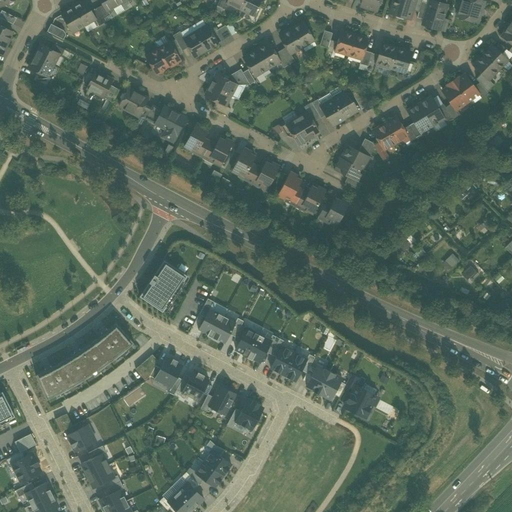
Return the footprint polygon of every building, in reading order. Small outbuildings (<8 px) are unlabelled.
[(85,0),(73,7),(84,25),(95,19),(91,11),(85,0)] [(107,10),(120,3),(117,0),(100,0),(103,4),(107,11),(107,10)] [(219,0),(217,5),(225,9),(228,3),(227,3),(228,0),(219,0)] [(228,3),(241,10),(246,0),(228,0),(227,3),(228,3)] [(260,0),(246,0),(241,10),(253,15),(255,11),(259,10),(260,7),(259,4),(260,0)] [(362,0),(361,5),(376,10),(379,0),(362,0)] [(393,0),(390,13),(406,18),(408,14),(411,13),(412,10),(414,0),(393,0)] [(414,0),(412,10),(418,12),(422,1),(421,0),(414,0)] [(423,19),(423,21),(425,22),(427,26),(439,29),(443,18),(447,5),(431,0),(429,0),(428,3),(423,19)] [(461,0),(457,16),(478,23),(484,2),(484,1),(479,0),(461,0)] [(428,3),(422,1),(418,12),(417,17),(423,19),(428,3)] [(103,4),(98,7),(104,18),(110,14),(107,10),(107,11),(103,4)] [(84,26),(84,25),(73,7),(61,14),(72,33),(84,26)] [(104,18),(98,7),(91,11),(95,19),(97,22),(104,18)] [(0,17),(3,19),(13,24),(16,18),(2,10),(0,13),(0,17)] [(439,30),(444,32),(448,20),(443,18),(439,29),(439,30)] [(303,22),(291,29),(302,47),(314,40),(303,22)] [(47,31),(63,40),(66,35),(63,31),(51,24),(47,31)] [(0,38),(8,43),(10,37),(9,37),(12,31),(0,25),(0,38)] [(207,25),(195,32),(206,50),(217,44),(207,25)] [(215,31),(221,41),(231,35),(225,25),(215,31)] [(511,27),(509,25),(500,36),(511,44),(511,27)] [(290,54),(302,47),(291,29),(279,36),(285,46),(290,54)] [(173,35),(175,39),(182,51),(188,47),(184,39),(179,31),(173,35)] [(319,46),(327,49),(330,38),(332,34),(323,31),(319,46)] [(335,51),(348,55),(354,35),(341,31),(335,51)] [(195,57),(206,50),(195,32),(184,39),(188,47),(195,57)] [(368,39),(354,35),(348,55),(361,59),(362,59),(364,50),(368,39)] [(335,40),(330,38),(327,49),(326,51),(332,53),(335,40)] [(183,53),(182,51),(175,39),(170,42),(178,56),(183,53)] [(169,42),(157,49),(168,67),(180,60),(178,56),(170,42),(169,42)] [(269,42),(257,49),(268,68),(280,61),(275,52),(269,42)] [(376,64),(390,68),(396,48),(382,43),(378,55),(376,63),(376,64)] [(41,44),(35,56),(53,65),(59,54),(51,49),(41,44)] [(59,54),(62,55),(65,49),(54,44),(51,49),(59,54)] [(492,45),(482,55),(498,70),(508,60),(492,45)] [(285,46),(280,49),(288,63),(293,60),(290,54),(285,46)] [(411,52),(396,48),(390,68),(405,72),(408,61),(411,52)] [(156,74),(168,67),(157,49),(145,56),(156,74)] [(267,69),(268,68),(257,49),(243,58),(254,76),(256,75),(267,69)] [(283,66),(288,63),(280,49),(275,52),(280,61),(283,66)] [(360,64),(368,66),(372,53),(364,50),(362,59),(361,59),(360,64)] [(378,55),(372,53),(368,66),(366,70),(373,73),(374,71),(376,64),(376,63),(378,55)] [(489,80),(498,70),(482,55),(472,65),(481,74),(488,80),(489,80)] [(47,77),(53,65),(35,56),(28,67),(37,72),(47,77)] [(132,67),(146,74),(149,69),(135,61),(132,67)] [(405,72),(412,75),(416,63),(408,61),(405,72)] [(78,70),(83,73),(86,65),(81,63),(78,70)] [(376,64),(374,71),(388,75),(390,68),(376,64)] [(246,85),(250,84),(243,72),(241,69),(229,76),(227,80),(237,85),(246,85)] [(247,69),(243,72),(250,84),(255,81),(247,69)] [(267,69),(256,75),(259,80),(270,74),(267,69)] [(87,89),(88,89),(95,93),(103,97),(110,85),(112,79),(96,71),(87,89)] [(33,80),(46,86),(50,78),(47,77),(37,72),(33,80)] [(216,74),(210,85),(231,96),(237,85),(227,80),(216,74)] [(458,77),(452,81),(467,102),(473,98),(472,96),(477,93),(478,94),(479,94),(474,87),(464,74),(459,78),(458,77)] [(476,79),(479,83),(487,92),(494,85),(489,80),(488,80),(481,74),(476,79)] [(462,106),(467,102),(452,81),(446,85),(447,87),(442,91),(451,103),(456,110),(457,110),(455,108),(460,105),(462,106)] [(488,94),(479,83),(474,87),(479,94),(478,94),(481,98),(488,94)] [(103,97),(112,102),(118,89),(110,85),(103,97)] [(226,106),(231,96),(210,85),(204,95),(216,101),(226,106)] [(238,100),(246,85),(237,85),(231,96),(238,100)] [(138,116),(138,117),(144,105),(148,99),(147,98),(129,88),(128,88),(126,93),(125,93),(122,94),(120,97),(121,100),(122,100),(119,106),(138,116)] [(91,100),(95,93),(88,89),(85,96),(91,100)] [(332,98),(333,99),(344,118),(357,110),(350,98),(348,99),(344,91),(332,98)] [(318,100),(321,106),(333,99),(332,98),(329,93),(318,100)] [(430,96),(419,103),(432,126),(443,119),(444,119),(437,108),(430,96)] [(317,99),(311,103),(320,118),(321,118),(326,115),(321,106),(318,100),(317,99)] [(332,125),(344,118),(333,99),(321,106),(326,115),(332,125)] [(212,108),(227,116),(230,108),(226,106),(216,101),(212,108)] [(313,122),(320,118),(311,103),(306,106),(309,111),(307,112),(313,122)] [(420,133),(432,126),(419,103),(407,110),(414,122),(420,133)] [(451,103),(445,107),(452,118),(453,119),(460,114),(457,110),(456,110),(451,103)] [(445,122),(452,118),(445,107),(443,104),(437,108),(444,119),(443,119),(445,122)] [(145,121),(146,119),(151,108),(144,105),(138,117),(138,116),(137,117),(145,121)] [(153,105),(151,108),(146,119),(155,124),(162,110),(153,105)] [(162,136),(172,141),(185,117),(164,106),(162,110),(155,124),(166,129),(162,136)] [(285,122),(286,124),(297,118),(293,111),(282,117),(285,122)] [(307,112),(297,118),(309,139),(319,133),(313,122),(307,112)] [(396,116),(384,124),(395,142),(401,139),(405,142),(409,139),(403,128),(396,116)] [(298,145),(309,139),(297,118),(286,124),(290,131),(298,145)] [(280,125),(286,134),(290,131),(286,124),(285,122),(280,125)] [(408,125),(416,137),(421,134),(420,133),(414,122),(408,125)] [(193,148),(198,151),(198,149),(204,138),(207,131),(202,129),(204,127),(196,123),(184,146),(191,150),(193,148)] [(383,150),(395,142),(384,124),(372,131),(378,141),(383,150)] [(409,139),(410,141),(416,137),(408,125),(403,128),(409,139)] [(198,149),(205,153),(211,141),(204,138),(198,149)] [(213,161),(221,165),(233,142),(225,138),(224,140),(219,138),(216,144),(209,157),(215,159),(213,161)] [(358,151),(369,157),(374,146),(373,144),(372,143),(365,139),(358,151)] [(216,144),(211,141),(205,153),(204,154),(209,157),(216,144)] [(383,150),(378,141),(373,144),(374,146),(383,160),(388,157),(383,150)] [(347,145),(341,158),(362,169),(369,157),(358,151),(347,145)] [(190,152),(202,158),(204,154),(205,153),(198,149),(198,151),(193,148),(191,150),(190,152)] [(240,173),(245,175),(245,174),(252,163),(255,156),(250,154),(251,152),(244,148),(231,171),(239,175),(240,173)] [(209,157),(204,154),(202,158),(212,163),(213,161),(215,159),(209,157)] [(355,180),(362,169),(341,158),(340,157),(336,166),(334,169),(343,174),(345,171),(349,173),(348,177),(355,181),(355,180)] [(259,186),(267,190),(279,166),(272,163),(270,165),(265,162),(262,168),(256,180),(255,181),(261,184),(259,186)] [(245,174),(251,177),(257,166),(252,163),(245,174)] [(262,168),(257,166),(251,177),(256,180),(262,168)] [(286,197),(291,200),(297,187),(301,180),(296,178),(297,176),(289,172),(277,195),(285,199),(286,197)] [(248,182),(251,177),(245,174),(245,175),(240,173),(239,175),(238,177),(248,182)] [(251,177),(248,182),(258,188),(259,186),(261,184),(255,181),(256,180),(251,177)] [(344,183),(358,190),(361,183),(355,180),(355,181),(348,177),(344,183)] [(305,210),(313,214),(325,191),(317,187),(316,189),(311,186),(308,192),(302,204),(301,205),(306,208),(305,210)] [(296,202),(297,201),(303,190),(297,187),(291,200),(296,202)] [(308,192),(303,190),(297,201),(302,204),(308,192)] [(294,206),(296,202),(291,200),(286,197),(285,199),(284,201),(294,206)] [(329,222),(336,226),(348,203),(341,199),(340,201),(335,198),(332,205),(325,217),(330,220),(329,222)] [(296,202),(294,206),(304,212),(305,210),(306,208),(301,205),(302,204),(297,201),(296,202)] [(319,214),(325,217),(332,205),(326,202),(319,214)] [(328,224),(329,222),(330,220),(325,217),(319,214),(317,218),(328,224)] [(399,245),(403,250),(410,245),(406,240),(399,245)] [(449,269),(459,259),(452,253),(443,263),(449,269)] [(139,296),(162,311),(187,275),(164,259),(139,296)] [(468,280),(477,271),(470,265),(461,274),(468,280)] [(199,314),(204,317),(209,308),(210,308),(213,301),(208,298),(199,314)] [(210,308),(223,316),(227,309),(213,301),(210,308)] [(210,308),(209,308),(204,317),(198,329),(207,334),(207,335),(212,338),(223,316),(210,308)] [(239,315),(227,309),(223,316),(235,322),(237,318),(239,315)] [(235,322),(223,316),(212,338),(216,340),(217,339),(224,343),(229,334),(236,322),(235,322)] [(237,318),(235,322),(236,322),(229,334),(235,337),(241,325),(243,321),(237,318)] [(262,327),(250,321),(246,328),(259,334),(262,327)] [(45,370),(35,375),(46,399),(61,392),(74,385),(92,374),(107,364),(122,353),(133,343),(115,322),(107,329),(106,328),(101,333),(102,334),(91,342),(80,350),(79,349),(74,352),(74,353),(60,362),(51,367),(51,366),(44,369),(45,370)] [(234,339),(239,342),(246,328),(241,325),(234,339)] [(273,333),(262,327),(259,334),(269,340),(272,335),(273,333)] [(239,342),(235,349),(243,353),(242,355),(247,357),(259,334),(246,328),(239,342)] [(247,357),(252,360),(252,358),(260,362),(266,351),(271,341),(269,340),(259,334),(247,357)] [(271,341),(266,351),(271,354),(279,338),(272,335),(269,340),(271,341)] [(285,341),(279,338),(271,354),(276,357),(282,346),(285,341)] [(271,367),(283,374),(294,353),(282,346),(276,357),(271,367)] [(306,359),(294,353),(283,374),(295,380),(301,370),(306,359)] [(135,369),(145,380),(148,377),(157,360),(152,354),(135,369)] [(314,357),(309,354),(306,359),(301,370),(306,372),(310,365),(314,357)] [(155,378),(171,387),(176,376),(182,366),(177,363),(177,361),(173,358),(172,360),(166,357),(160,368),(155,378)] [(155,378),(160,368),(155,365),(150,376),(155,378)] [(302,380),(308,383),(315,368),(310,365),(306,372),(302,380)] [(308,383),(306,386),(318,393),(329,372),(317,365),(315,368),(308,383)] [(197,401),(208,380),(203,377),(204,375),(198,372),(197,373),(193,371),(190,376),(181,392),(190,397),(197,401)] [(342,378),(329,372),(318,393),(331,399),(333,394),(340,381),(342,378)] [(176,390),(181,392),(190,376),(185,374),(182,379),(176,390)] [(343,388),(351,392),(355,385),(356,385),(359,378),(351,374),(345,384),(343,388)] [(382,375),(379,381),(386,384),(389,378),(382,375)] [(182,379),(176,376),(171,387),(168,392),(173,395),(176,390),(182,379)] [(171,387),(155,378),(152,384),(168,392),(171,387)] [(340,381),(333,394),(339,397),(343,388),(345,384),(340,381)] [(365,418),(376,396),(373,395),(376,389),(365,383),(362,389),(356,385),(355,385),(351,392),(344,406),(365,418)] [(235,394),(220,386),(214,397),(209,406),(210,406),(224,414),(235,394)] [(2,391),(0,391),(0,423),(15,416),(2,391)] [(186,404),(190,397),(181,392),(178,399),(186,404)] [(207,412),(210,406),(209,406),(214,397),(208,394),(200,408),(207,412)] [(236,421),(251,429),(263,408),(247,400),(241,411),(236,421)] [(236,421),(241,411),(235,408),(227,424),(233,427),(236,421)] [(66,413),(55,419),(61,432),(73,426),(66,413)] [(0,427),(16,419),(15,416),(0,423),(0,427)] [(88,425),(67,436),(75,451),(95,440),(88,425)] [(20,452),(36,444),(30,433),(14,441),(20,452)] [(212,450),(220,456),(224,450),(216,445),(210,440),(205,446),(212,451),(212,450)] [(88,453),(91,459),(102,453),(102,454),(106,452),(102,446),(88,453)] [(212,451),(204,462),(223,475),(231,464),(220,456),(212,450),(212,451)] [(6,460),(8,465),(25,457),(22,451),(6,460)] [(25,457),(8,465),(4,467),(10,478),(17,474),(21,481),(40,471),(37,465),(39,464),(39,463),(38,464),(35,459),(36,458),(34,458),(32,453),(25,457)] [(81,464),(87,476),(108,465),(102,454),(102,453),(91,459),(81,464)] [(197,457),(189,467),(196,472),(204,462),(197,457)] [(203,478),(214,487),(223,475),(204,462),(196,472),(196,473),(203,478)] [(114,477),(108,465),(87,476),(93,488),(103,483),(114,477)] [(199,484),(203,478),(196,473),(196,472),(189,467),(186,472),(199,484)] [(182,476),(187,482),(194,489),(199,484),(186,472),(182,476)] [(103,483),(106,488),(120,481),(117,475),(114,477),(103,483)] [(124,488),(120,481),(106,488),(109,494),(120,489),(124,488)] [(15,490),(19,497),(26,493),(25,493),(34,488),(31,482),(15,490)] [(26,493),(31,505),(52,494),(46,482),(34,488),(25,493),(26,493)] [(187,482),(177,492),(193,508),(203,498),(194,489),(187,482)] [(105,511),(126,501),(120,489),(109,494),(99,499),(105,511)] [(189,511),(193,508),(177,492),(167,501),(172,506),(177,511),(189,511)] [(46,511),(58,506),(52,494),(31,505),(35,511),(46,511)] [(172,506),(167,501),(163,497),(159,501),(168,510),(172,506)] [(131,511),(126,501),(105,511),(131,511)]
